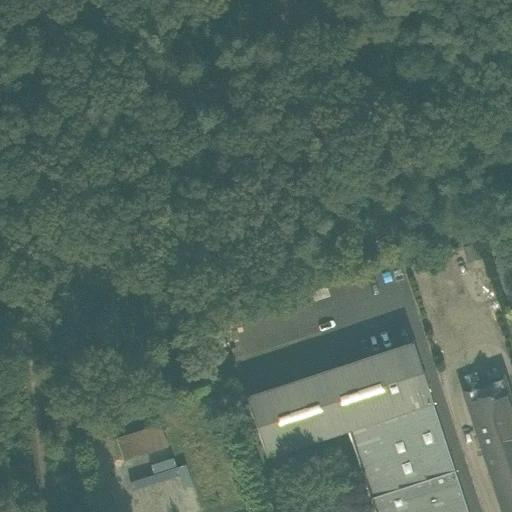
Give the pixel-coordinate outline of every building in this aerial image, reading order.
[(265,459),(347,432),(347,431),(431,404),(411,344),(246,398),(265,459)] [(465,393),(485,454),(511,444),(511,408),(503,381),(465,393)] [(453,471),(431,404),(347,431),(347,432),(369,499),(453,471)] [(160,425),(116,440),(123,462),(167,448),(160,425)] [(511,444),(485,454),(504,511),(509,511),(511,511),(511,444)] [(466,511),(453,471),(369,499),(373,511),(466,511)]
